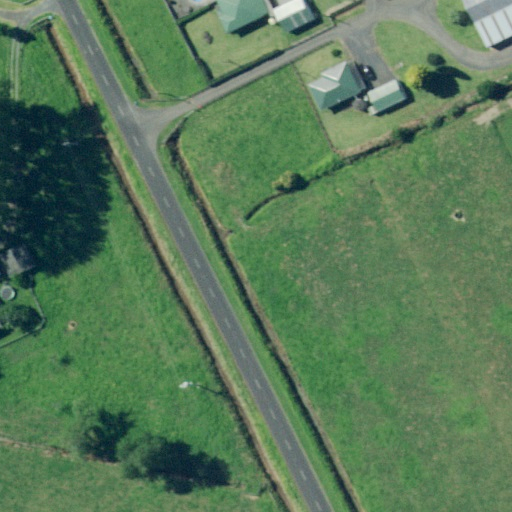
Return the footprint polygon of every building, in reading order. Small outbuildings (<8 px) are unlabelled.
[(221,0),(226,10),(221,12),(231,34),(272,15),(265,0),(221,0)] [(325,11),(319,0),(298,0),(287,6),(297,25),(325,11)] [(511,0),(467,0),(491,48),(511,37),(511,0)] [(364,93),(350,64),(326,75),(328,79),(313,86),(325,111),(364,93)] [(409,99),(400,81),(373,94),(381,111),(409,99)] [(38,267),(28,245),(0,257),(0,264),(7,281),(38,267)]
